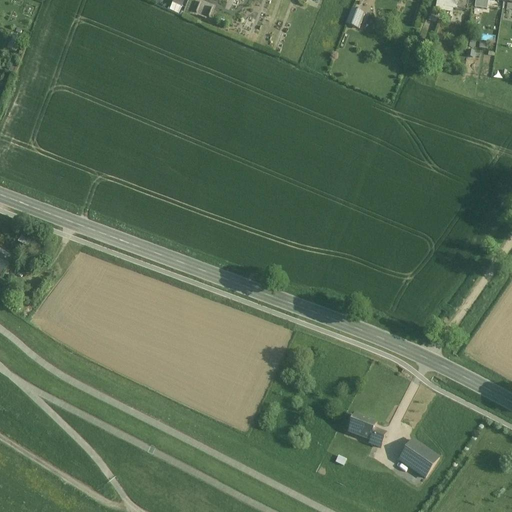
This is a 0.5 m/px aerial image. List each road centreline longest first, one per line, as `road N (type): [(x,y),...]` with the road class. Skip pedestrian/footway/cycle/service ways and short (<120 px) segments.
road 1 (secondary): [(511,405),(342,324),(0,195)]
road 2 (track): [(0,332),(76,388),(325,511)]
road 3 (track): [(511,246),(419,377),(376,467)]
road 4 (track): [(0,370),(76,439),(134,511)]
road 5 (track): [(0,439),(134,511)]
